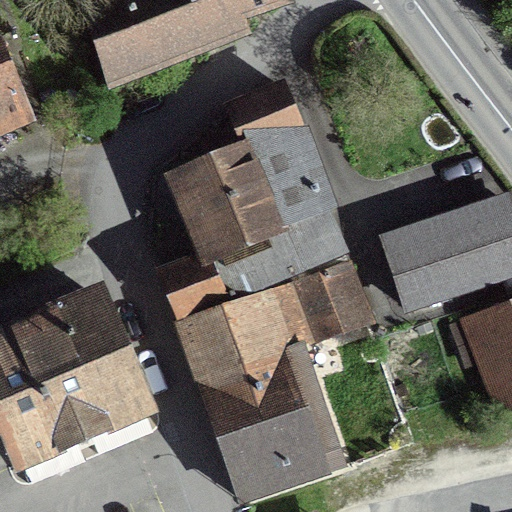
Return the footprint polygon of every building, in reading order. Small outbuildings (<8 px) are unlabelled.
[(148,0),(84,22),(104,82),(245,35),(237,12),(272,0),(148,0)] [(0,67),(0,129),(22,121),(0,67)] [(250,157),(179,186),(213,270),(340,219),(287,91),(232,113),(250,157)] [(511,205),(388,245),(411,315),(511,283),(511,205)] [(356,270),(300,291),(322,349),(378,329),(356,270)] [(89,289),(0,326),(0,429),(17,469),(143,417),(89,289)] [(270,291),(176,326),(243,504),(337,469),(270,291)] [(511,306),(464,325),(500,420),(511,415),(511,306)]
